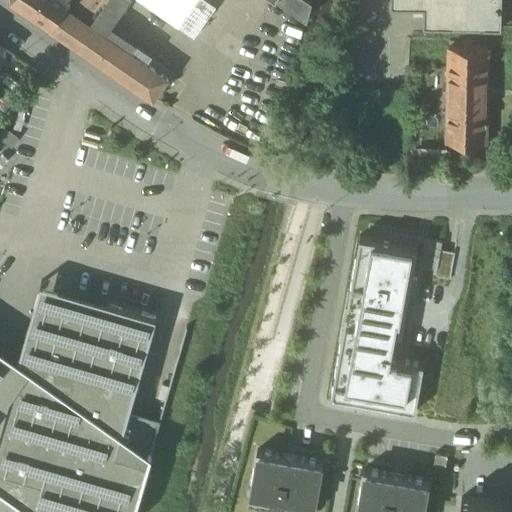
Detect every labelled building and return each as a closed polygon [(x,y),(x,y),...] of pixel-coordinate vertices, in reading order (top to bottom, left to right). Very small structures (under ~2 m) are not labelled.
[(11,0),(51,27),(52,26),(79,45),(78,46),(153,98),(169,75),(107,32),(128,0),(141,0),(179,26),(196,0),(11,0)] [(208,0),(196,0),(179,26),(194,37),(216,5),(208,0)] [(312,4),(305,0),(274,0),(274,1),(306,23),(312,4)] [(511,0),(392,0),(393,1),(424,1),(424,20),(511,22),(511,0)] [(488,48),(449,47),(447,142),(486,143),(488,48)] [(17,101),(0,88),(0,107),(8,113),(17,101)] [(356,133),(336,130),(333,150),(353,154),(356,133)] [(359,233),(332,388),(410,402),(417,359),(392,355),(412,242),(359,233)] [(0,507),(12,510),(11,511),(134,511),(152,452),(149,450),(147,457),(118,448),(157,315),(107,301),(102,321),(52,307),(38,358),(21,352),(12,383),(0,374),(0,507)] [(324,460),(257,448),(249,495),(269,499),(268,503),(293,508),(294,503),(315,507),(324,460)] [(435,452),(433,464),(445,466),(447,454),(435,452)] [(423,511),(430,479),(364,467),(355,511),(423,511)] [(511,511),(511,497),(478,497),(477,511),(511,511)]
